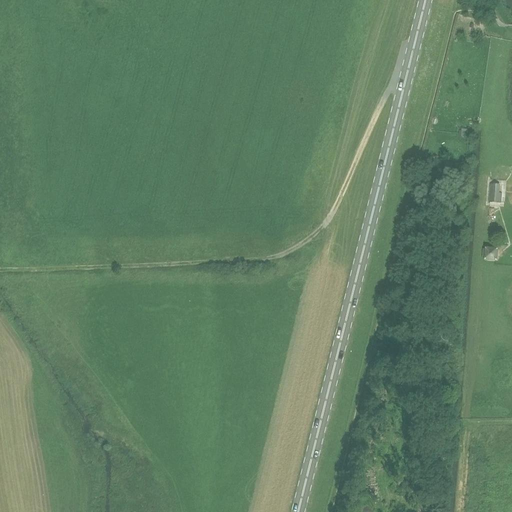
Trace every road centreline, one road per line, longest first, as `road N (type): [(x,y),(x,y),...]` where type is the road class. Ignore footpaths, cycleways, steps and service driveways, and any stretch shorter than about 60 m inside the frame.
road 1 (track): [(416,46),(406,51),(331,214),(294,248),(244,261),(0,268)]
road 2 (primary): [(299,511),(429,0)]
